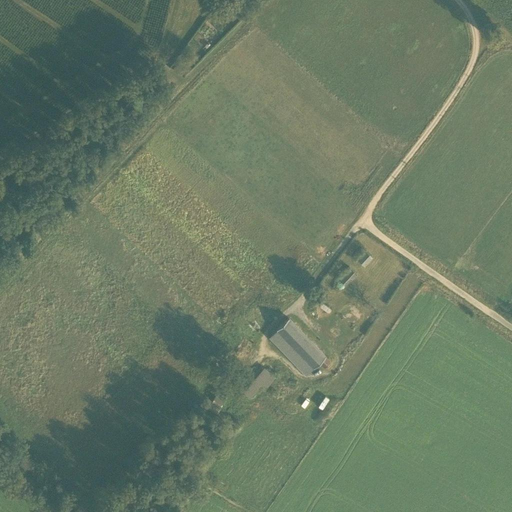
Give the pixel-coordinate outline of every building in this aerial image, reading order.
[(363,266),(372,257),(365,250),(356,259),(363,266)] [(346,285),(356,274),(349,267),(338,279),(346,285)] [(352,326),(363,314),(348,301),(337,313),(352,326)] [(326,319),(333,309),(324,304),(318,314),(326,319)] [(330,362),(288,318),(277,329),(288,341),(283,346),(308,372),(319,362),(324,368),(330,362)] [(262,383),(266,387),(275,376),(270,372),(273,368),(267,362),(241,391),(249,398),(262,383)] [(218,390),(207,407),(215,412),(226,395),(218,390)]
